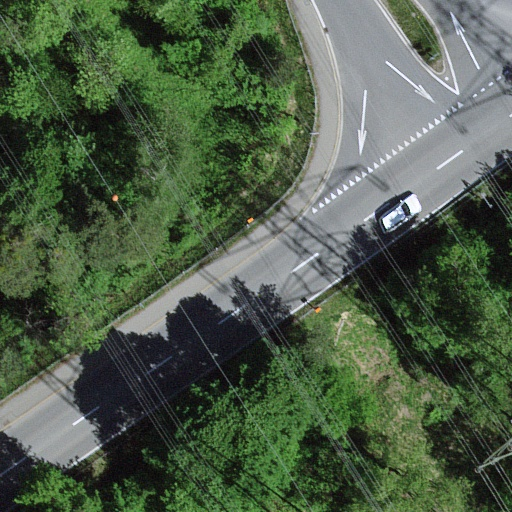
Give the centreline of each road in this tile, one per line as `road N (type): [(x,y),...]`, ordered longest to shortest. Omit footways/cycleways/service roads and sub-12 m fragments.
road 1 (secondary): [(0,479),(446,163)]
road 2 (motorway): [(340,0),(446,163)]
